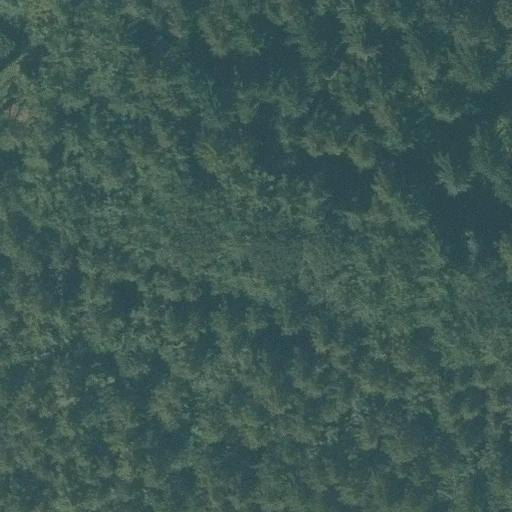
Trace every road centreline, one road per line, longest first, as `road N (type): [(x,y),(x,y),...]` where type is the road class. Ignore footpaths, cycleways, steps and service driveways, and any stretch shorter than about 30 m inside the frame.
road 1 (track): [(511,359),(0,235)]
road 2 (track): [(0,172),(62,0)]
